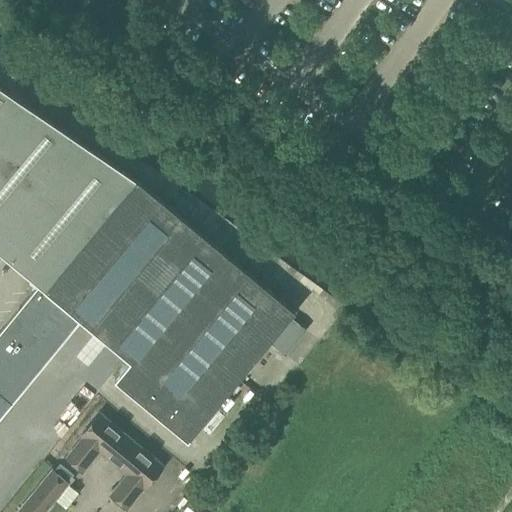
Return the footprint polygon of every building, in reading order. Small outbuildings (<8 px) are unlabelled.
[(18,308),(61,343),(75,326),(79,329),(84,322),(131,361),(116,379),(189,440),(271,340),(283,351),(309,318),(135,180),(0,85),(0,252),(38,282),(18,308)] [(0,330),(0,344),(35,375),(61,343),(18,308),(0,330)] [(35,375),(0,344),(0,396),(10,405),(35,375)] [(0,417),(10,405),(0,396),(0,417)] [(163,463),(98,410),(79,433),(81,435),(65,455),(82,468),(98,448),(126,471),(110,491),(126,504),(143,484),(144,485),(163,463)] [(52,466),(16,510),(19,511),(45,511),(70,481),(52,466)]
